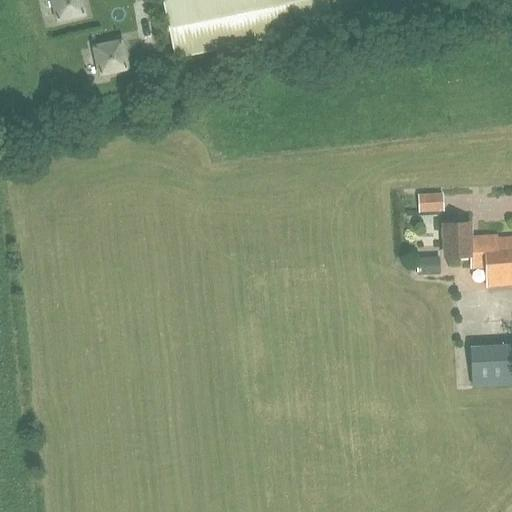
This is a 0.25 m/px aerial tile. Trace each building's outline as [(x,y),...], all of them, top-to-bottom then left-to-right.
[(53,0),(58,18),(81,13),(78,0),(53,0)] [(161,0),(174,58),(332,25),(326,0),(161,0)] [(101,73),(124,67),(119,43),(95,49),(101,73)] [(418,212),(443,211),(442,192),(418,194),(418,212)] [(469,236),(468,222),(444,223),(445,257),(469,256),(470,268),(485,267),(487,286),(511,284),(511,236),(497,237),(497,235),(469,236)] [(443,241),(420,240),(419,255),(442,256),(443,241)] [(438,256),(417,257),(418,274),(439,273),(438,256)] [(291,326),(289,284),(270,285),(272,327),(291,326)] [(499,312),(498,298),(461,299),(461,313),(499,312)] [(472,385),(511,383),(511,342),(470,345),(472,385)] [(271,367),(272,394),(397,389),(395,362),(271,367)]
